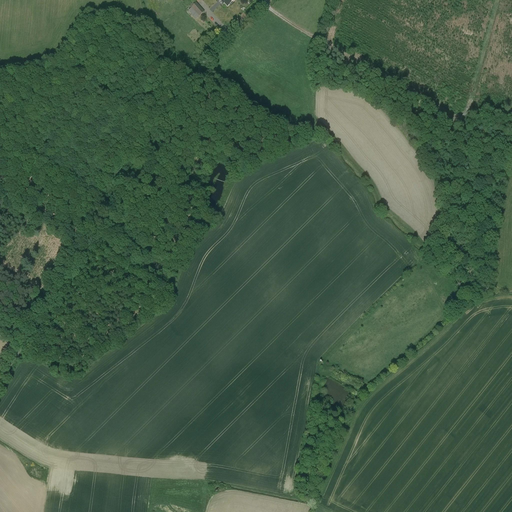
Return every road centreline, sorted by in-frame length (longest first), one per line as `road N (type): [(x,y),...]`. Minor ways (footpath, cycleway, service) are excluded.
road 1 (unclassified): [(268,0),(206,53),(0,381)]
road 2 (track): [(264,3),(462,129)]
